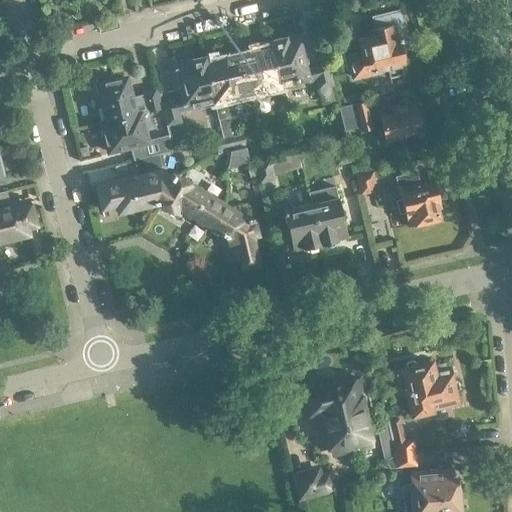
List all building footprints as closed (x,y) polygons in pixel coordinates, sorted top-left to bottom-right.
[(406,73),(404,65),(399,42),(410,39),(403,10),(372,18),(375,28),(366,30),(368,37),(358,40),(362,54),(347,58),(352,78),(374,73),(374,72),(389,69),(391,77),(406,73)] [(271,49),(280,92),(283,92),(282,87),(317,78),(319,87),(333,84),(328,63),(307,68),(299,34),(269,40),(271,49)] [(244,100),(280,92),(271,49),(245,55),(249,72),(238,74),(244,100)] [(227,104),(244,100),(238,74),(249,72),(245,55),(207,63),(216,102),(215,103),(216,107),(215,107),(222,139),(229,137),(224,119),(229,118),(227,104)] [(216,102),(207,63),(206,56),(175,63),(183,98),(163,103),(168,123),(168,124),(181,121),(179,111),(215,103),(216,102)] [(107,122),(149,111),(145,93),(132,96),(127,77),(98,84),(107,122)] [(162,108),(160,97),(158,88),(145,91),(145,93),(149,111),(162,108)] [(354,104),(360,129),(361,132),(382,128),(379,115),(380,115),(379,110),(387,108),(385,98),(354,104)] [(387,141),(424,132),(418,104),(407,107),(406,105),(389,109),(391,113),(381,116),(387,141)] [(142,114),(102,124),(109,152),(145,143),(149,157),(162,154),(172,152),(169,140),(171,139),(168,124),(168,123),(159,125),(162,139),(148,142),(142,114)] [(231,137),(233,145),(245,142),(243,134),(231,137)] [(221,148),(222,148),(233,145),(231,137),(229,137),(222,139),(219,139),(221,148)] [(223,152),(222,148),(221,148),(219,139),(211,141),(214,155),(223,152)] [(267,159),(281,156),(277,139),(263,142),(267,159)] [(346,142),(331,145),(336,166),(351,162),(346,142)] [(248,149),(232,153),(229,170),(252,164),(248,149)] [(134,160),(138,176),(97,185),(102,209),(118,205),(120,212),(158,203),(159,201),(157,200),(159,196),(161,197),(164,193),(162,192),(164,188),(166,190),(172,180),(171,179),(172,176),(171,176),(159,168),(165,166),(162,154),(149,157),(134,160)] [(258,181),(259,184),(275,181),(270,160),(255,163),(258,181)] [(173,172),(171,176),(172,176),(171,179),(172,180),(166,190),(164,188),(162,192),(164,193),(161,197),(159,196),(157,200),(159,201),(158,203),(159,204),(160,202),(180,215),(183,210),(207,225),(208,224),(222,202),(173,172)] [(376,184),(373,172),(356,175),(360,195),(376,192),(374,184),(376,184)] [(420,185),(419,182),(417,173),(397,177),(399,186),(407,219),(409,219),(410,225),(422,222),(426,224),(437,222),(439,218),(440,218),(438,207),(442,207),(440,198),(445,196),(442,181),(436,182),(436,181),(420,185)] [(0,240),(28,234),(27,227),(36,225),(31,201),(0,208),(0,204),(9,203),(6,191),(0,192),(0,240)] [(333,246),(336,240),(348,238),(336,191),(324,194),(325,198),(310,202),(320,244),(322,244),(325,248),(333,246)] [(208,224),(207,225),(223,235),(221,238),(227,261),(240,257),(243,267),(258,264),(256,253),(257,253),(253,237),(259,236),(255,215),(247,217),(222,202),(208,224)] [(320,244),(310,202),(295,206),(295,208),(284,211),(293,251),(305,248),(309,252),(317,251),(319,244),(320,244)] [(457,381),(450,378),(449,371),(433,375),(430,361),(391,371),(396,394),(406,392),(411,415),(430,410),(430,408),(456,402),(454,394),(460,390),(457,381)] [(324,449),(349,444),(350,449),(370,445),(363,412),(366,411),(360,380),(336,385),(335,379),(314,384),(316,393),(305,395),(309,413),(316,412),(324,449)] [(394,455),(416,453),(414,439),(404,440),(398,418),(387,421),(392,442),(393,441),(394,455)] [(416,453),(394,455),(385,460),(389,468),(417,466),(416,453)] [(299,499),(333,491),(329,473),(320,475),(318,469),(293,475),(299,499)] [(459,511),(457,480),(452,481),(451,470),(412,473),(414,511),(459,511)]
